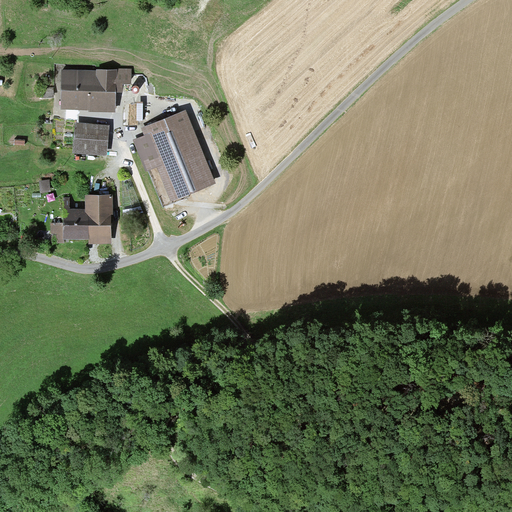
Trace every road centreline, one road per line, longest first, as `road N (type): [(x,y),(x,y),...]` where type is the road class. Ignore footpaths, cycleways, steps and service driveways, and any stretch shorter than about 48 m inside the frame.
road 1 (unclassified): [(0,254),(93,268),(193,235),(254,193),(411,42),(467,0)]
road 2 (track): [(164,248),(238,325),(244,342),(230,373),(173,415),(168,452),(195,478),(268,511)]
